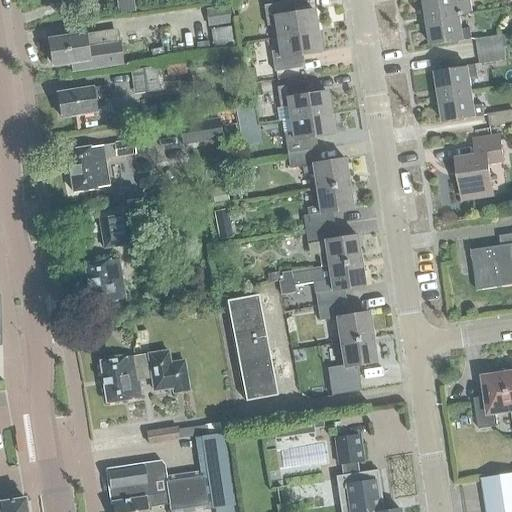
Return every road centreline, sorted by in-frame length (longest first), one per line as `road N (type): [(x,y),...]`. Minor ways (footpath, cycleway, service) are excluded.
road 1 (tertiary): [(54,511),(41,353),(11,223),(0,89)]
road 2 (residential): [(419,348),(362,0)]
road 3 (residential): [(444,511),(419,348)]
